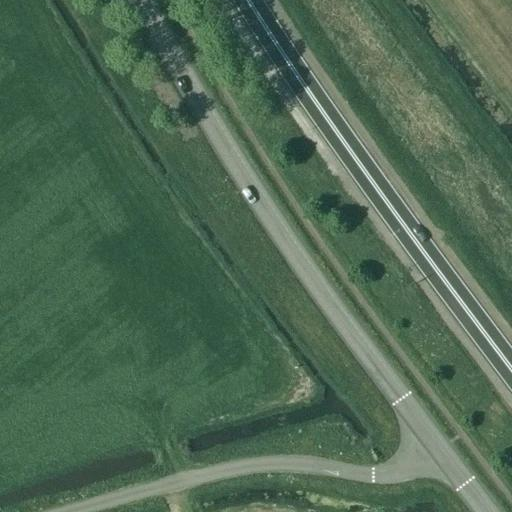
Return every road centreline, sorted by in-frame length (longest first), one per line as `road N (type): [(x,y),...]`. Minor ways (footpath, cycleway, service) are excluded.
road 1 (tertiary): [(438,449),(264,210),(142,0)]
road 2 (trunk): [(511,371),(313,105),(246,0)]
road 3 (unclassified): [(67,511),(237,466),(299,463),(385,475),(438,449)]
